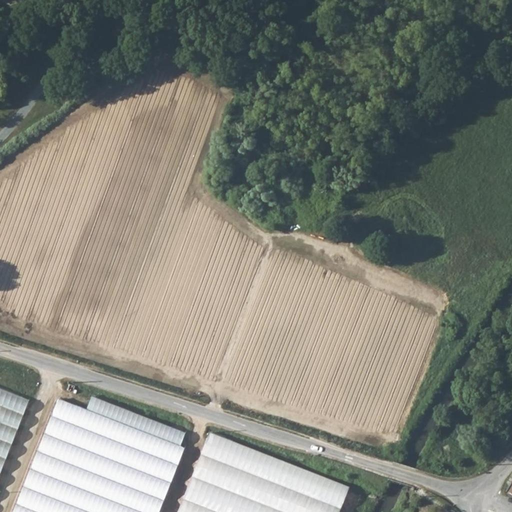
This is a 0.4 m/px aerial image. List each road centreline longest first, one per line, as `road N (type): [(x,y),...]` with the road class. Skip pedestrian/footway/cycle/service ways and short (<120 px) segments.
road 1 (tertiary): [(0,348),(430,486),(475,493)]
road 2 (unknown): [(56,378),(6,511)]
